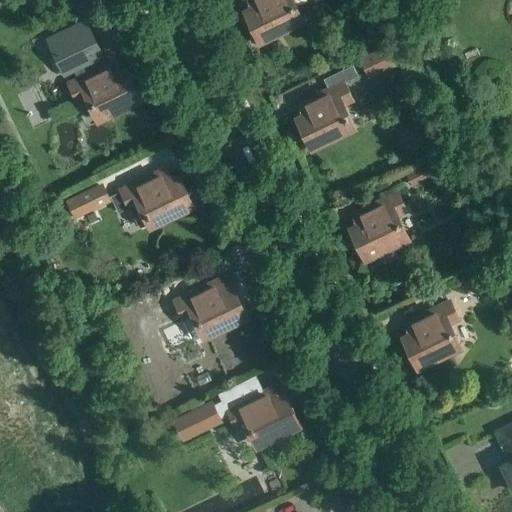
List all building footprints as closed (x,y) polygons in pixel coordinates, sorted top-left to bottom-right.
[(91,0),(70,0),(75,8),(91,0)] [(306,0),(248,0),(258,19),(252,22),(261,39),(300,21),(294,8),(307,1),(306,0)] [(86,23),(48,41),(64,73),(73,69),(78,80),(69,84),(78,101),(84,98),(88,96),(99,118),(138,99),(129,81),(125,73),(120,75),(114,62),(88,75),(82,64),(102,55),(96,44),(86,23)] [(358,58),(368,79),(396,66),(386,44),(358,58)] [(323,79),(328,90),(299,104),(309,126),(304,128),(312,146),(351,127),(341,105),(352,100),(343,83),(357,76),(352,65),(358,62),(355,56),(340,63),(343,69),(323,79)] [(405,174),(411,186),(436,174),(430,162),(405,174)] [(138,225),(149,220),(151,224),(190,205),(175,174),(169,177),(166,169),(110,196),(118,213),(130,208),(138,225)] [(74,219),(111,201),(102,183),(65,200),(66,203),(57,208),(62,220),(72,215),(74,219)] [(404,207),(397,194),(353,215),(363,236),(358,239),(366,257),(405,237),(393,213),(404,207)] [(171,276),(165,257),(142,264),(149,284),(171,276)] [(469,289),(486,301),(498,283),(482,271),(469,289)] [(220,280),(205,287),(200,276),(172,289),(177,301),(175,302),(194,340),(244,316),(229,285),(223,288),(220,280)] [(458,319),(450,302),(405,324),(416,345),(410,348),(419,365),(458,346),(447,324),(458,319)] [(272,388),(243,403),(235,385),(218,393),(221,401),(214,404),(212,400),(172,420),(183,442),(223,423),(221,418),(230,414),(236,427),(247,422),(258,443),(297,425),(282,394),(276,396),(272,388)] [(511,426),(499,433),(511,459),(511,462),(505,466),(511,480),(511,426)] [(3,468),(9,465),(3,452),(0,453),(0,509),(1,509),(0,506),(0,498),(14,492),(3,468)]
